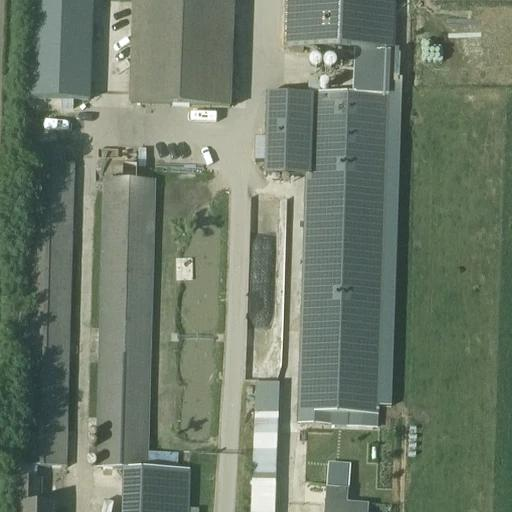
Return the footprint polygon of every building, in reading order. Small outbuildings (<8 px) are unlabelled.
[(89,101),(91,2),(31,0),(29,100),(89,101)] [(228,108),(231,0),(133,0),(131,105),(228,108)] [(285,0),(284,49),(393,53),(394,0),(285,0)] [(388,97),(312,95),(266,94),(264,176),(305,177),(297,414),(297,425),(331,427),(332,415),(348,415),(375,416),(378,416),(388,97)] [(67,469),(76,150),(26,149),(17,467),(67,469)] [(147,470),(155,182),(104,180),(96,470),(122,470),(120,511),(198,511),(198,510),(189,510),(189,471),(147,470)] [(279,354),(253,355),(254,372),(279,371),(279,354)] [(274,511),(279,385),(254,385),(249,511),(274,511)] [(348,415),(347,427),(376,429),(377,416),(375,416),(348,415)] [(327,490),(347,492),(349,472),(329,470),(327,490)] [(52,511),(53,507),(41,507),(42,480),(14,479),(14,509),(21,509),(20,511),(52,511)] [(325,511),(366,511),(367,505),(347,503),(347,492),(327,490),(325,511)]
